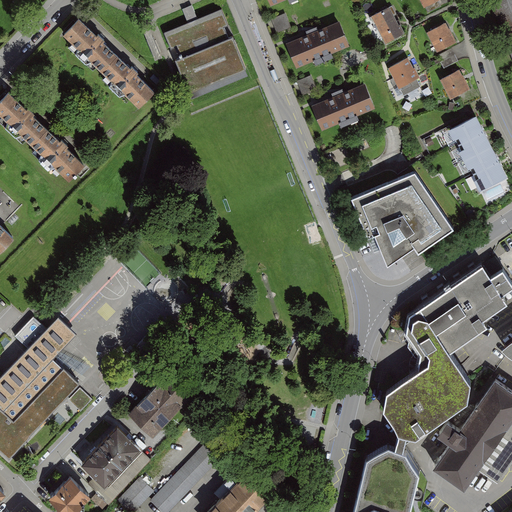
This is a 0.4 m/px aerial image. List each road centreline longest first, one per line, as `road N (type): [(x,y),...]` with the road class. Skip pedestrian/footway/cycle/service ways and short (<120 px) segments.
road 1 (tertiary): [(240,0),(374,318)]
road 2 (tertiary): [(374,318),(323,511)]
road 3 (residential): [(154,354),(22,491)]
road 4 (tertiary): [(511,219),(374,318)]
road 5 (tertiary): [(511,127),(467,0)]
